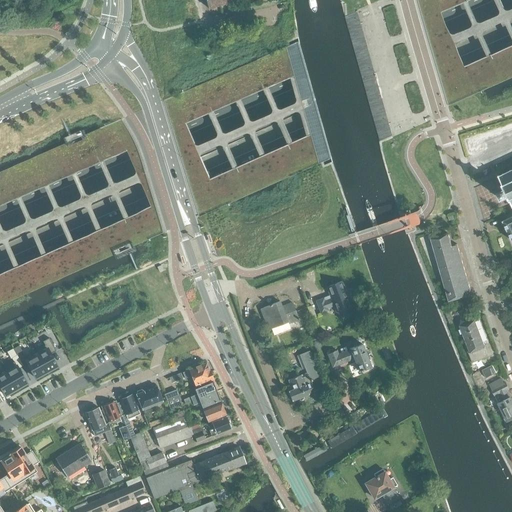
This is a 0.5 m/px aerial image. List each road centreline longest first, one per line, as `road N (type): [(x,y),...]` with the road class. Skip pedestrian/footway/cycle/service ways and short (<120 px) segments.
road 1 (motorway): [(0,267),(511,36)]
road 2 (motorway): [(477,0),(0,206)]
road 3 (residential): [(511,351),(406,0)]
road 4 (secondary): [(108,59),(142,99),(211,311)]
road 5 (secondary): [(218,293),(150,86),(119,44)]
road 6 (residential): [(0,429),(211,311)]
road 7 (secondary): [(315,508),(218,293)]
road 8 (secondary): [(211,311),(308,511)]
road 9 (residential): [(218,293),(241,289),(290,425),(322,412)]
road 10 (secondary): [(0,115),(108,59)]
